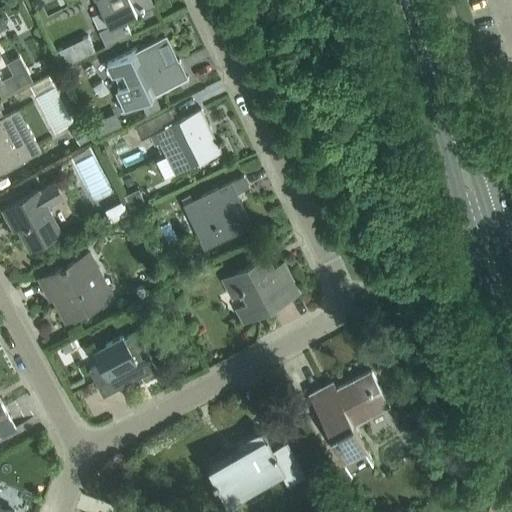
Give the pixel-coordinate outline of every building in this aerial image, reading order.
[(98,0),(110,24),(140,9),(151,4),(152,4),(150,0),(98,0)] [(151,4),(140,9),(144,16),(154,11),(151,4)] [(32,24),(35,10),(21,7),(18,21),(32,24)] [(87,34),(56,49),(63,63),(94,48),(87,34)] [(138,47),(107,62),(113,73),(114,73),(121,86),(118,88),(126,105),(120,108),(120,109),(188,77),(179,58),(176,60),(165,36),(139,49),(138,47)] [(38,77),(43,88),(65,78),(60,66),(38,77)] [(61,127),(84,117),(68,79),(44,89),(61,127)] [(154,95),(141,101),(146,112),(159,106),(154,95)] [(200,107),(179,117),(173,105),(135,123),(141,136),(149,132),(153,141),(159,138),(175,171),(220,150),(218,146),(223,143),(221,139),(216,141),(200,107)] [(0,171),(39,150),(17,108),(4,115),(0,108),(0,171)] [(90,132),(100,129),(94,112),(84,116),(90,132)] [(243,174),(184,202),(204,246),(251,224),(240,202),(237,204),(232,194),(249,186),(243,174)] [(39,189),(38,188),(2,207),(9,219),(14,216),(30,246),(60,230),(47,204),(62,196),(54,181),(39,189)] [(134,191),(116,200),(122,210),(140,201),(134,191)] [(65,317),(105,297),(91,270),(98,267),(89,251),(39,277),(46,289),(52,286),(57,294),(55,295),(65,317)] [(266,253),(223,277),(232,294),(242,288),(249,300),(238,306),(245,319),(271,305),(270,303),(281,297),(283,299),(299,290),(283,261),(273,266),(266,253)] [(154,293),(146,297),(155,314),(163,310),(154,293)] [(156,366),(137,330),(124,337),(123,334),(93,349),(100,362),(89,368),(103,394),(156,366)] [(309,393),(351,473),(373,461),(353,423),(389,403),(371,369),(336,387),(338,392),(329,396),(323,385),(309,393)] [(0,434),(15,426),(1,398),(0,398),(0,434)] [(261,428),(245,436),(249,443),(208,465),(214,477),(212,478),(215,482),(217,481),(226,499),(283,469),(291,484),(305,476),(287,440),(272,448),(261,428)]
